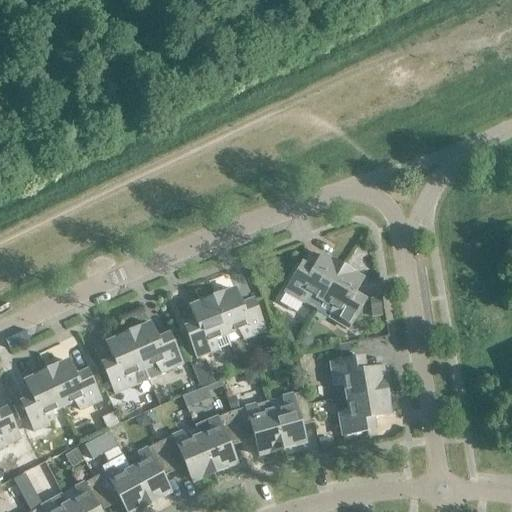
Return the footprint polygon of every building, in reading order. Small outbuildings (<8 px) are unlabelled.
[(320,255),(312,270),(301,264),(284,292),(303,303),(309,295),(321,302),(341,267),(320,255)] [(362,280),(341,267),(321,302),(333,309),(329,319),(348,329),(364,300),(353,294),(362,280)] [(234,290),(211,298),(226,336),(239,331),(244,339),(264,331),(251,300),(240,305),(234,290)] [(226,336),(211,298),(189,307),(195,323),(183,328),(196,358),(215,351),(213,341),(226,336)] [(380,299),(369,300),(371,318),(382,317),(380,299)] [(149,324),(127,334),(143,370),(156,365),(162,373),(181,365),(167,334),(156,339),(149,324)] [(288,332),(277,336),(283,350),(294,346),(288,332)] [(143,370),(127,334),(105,344),(112,359),(101,364),(114,394),(133,386),(131,376),(143,370)] [(349,345),(331,348),(333,357),(351,354),(349,345)] [(363,358),(355,360),(330,364),(333,385),(343,385),(346,398),(385,392),(381,368),(365,371),(363,358)] [(290,359),(279,362),(281,371),(285,373),(294,370),(290,359)] [(204,360),(191,366),(195,377),(209,371),(204,360)] [(246,360),(238,363),(241,371),(249,368),(246,360)] [(67,361),(45,372),(62,408),(74,402),(81,410),(100,401),(85,371),(74,376),(67,361)] [(62,408),(45,372),(23,382),(31,397),(19,402),(33,432),(52,423),(50,414),(62,408)] [(284,408),(271,412),(282,450),(305,444),(298,420),(310,416),(303,392),(283,398),(284,408)] [(389,415),(385,392),(346,398),(348,412),(338,415),(342,436),(375,431),(372,418),(389,415)] [(235,398),(227,400),(231,412),(239,410),(235,398)] [(231,412),(230,412),(239,436),(252,433),(258,457),(282,450),(271,412),(258,415),(253,406),(239,410),(231,412)] [(0,448),(19,439),(5,409),(0,411),(0,448)] [(239,436),(230,412),(209,422),(211,432),(198,437),(214,474),(236,464),(226,442),(239,436)] [(111,413),(99,419),(105,432),(117,425),(111,413)] [(143,417),(133,422),(137,429),(141,431),(148,427),(143,417)] [(180,434),(159,443),(170,465),(182,460),(192,483),(214,474),(198,437),(186,442),(180,434)] [(170,465),(159,443),(139,454),(142,463),(130,470),(149,505),(170,493),(158,472),(170,465)] [(29,455),(17,460),(23,472),(34,467),(29,455)] [(111,469),(93,478),(105,501),(116,495),(125,511),(136,511),(149,505),(130,470),(118,476),(111,469)] [(105,501),(93,478),(75,488),(78,498),(67,504),(70,511),(98,511),(95,506),(105,501)] [(48,503),(31,511),(70,511),(67,504),(55,511),(48,503)]
